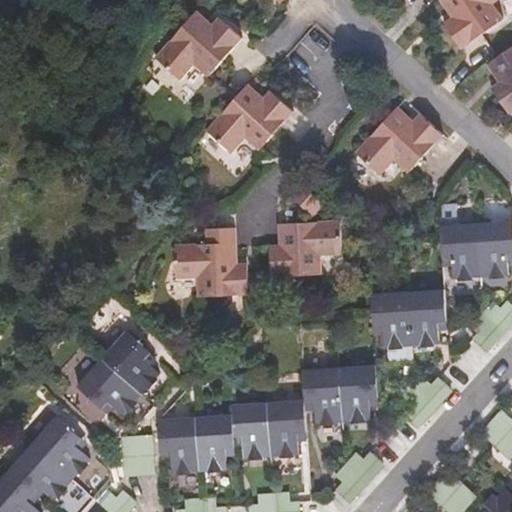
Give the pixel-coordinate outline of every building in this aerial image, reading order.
[(442,0),(453,15),(446,19),(464,44),(505,13),(495,0),(442,0)] [(208,75),(241,38),(218,18),(212,23),(197,11),(155,56),(178,78),(194,64),(208,75)] [(511,43),(490,60),(499,71),(504,78),(497,85),(511,104),(511,43)] [(248,83),(207,129),(233,151),(247,135),(261,146),(294,109),(271,89),(264,97),(248,83)] [(446,133),(423,112),(415,118),(399,105),(358,150),(383,173),(396,157),(412,170),(446,133)] [(327,199),(305,179),(293,192),(316,211),(327,199)] [(283,243),(270,245),(273,275),(323,272),(323,252),(347,250),(344,217),(282,222),(283,243)] [(511,259),(511,218),(480,220),(483,275),(511,274),(511,259)] [(458,276),(483,275),(480,220),(443,222),(444,238),(446,261),(457,261),(458,276)] [(202,297),(253,294),(250,263),(239,263),(238,247),(236,226),(208,228),(208,244),(177,247),(180,279),(200,278),(202,297)] [(440,328),(450,327),(448,288),(409,290),(413,344),(440,342),(440,328)] [(373,292),(374,310),(375,332),(386,333),(387,346),(413,344),(409,290),(373,292)] [(511,329),(511,302),(504,310),(496,302),(486,313),(509,333),(511,329)] [(491,352),(509,333),(486,313),(476,323),(484,330),(477,340),(491,352)] [(123,331),(97,358),(139,395),(157,373),(138,356),(144,349),(123,331)] [(139,395),(97,358),(71,387),(94,405),(100,399),(121,415),(139,395)] [(340,368),(344,423),(371,422),(370,405),(380,405),(378,366),(340,368)] [(304,371),(306,403),(307,411),(316,410),(317,425),(344,423),(340,368),(304,371)] [(455,389),(442,378),(435,386),(427,379),(417,391),(438,409),(455,389)] [(438,409),(417,391),(407,402),(414,409),(407,417),(421,428),(438,409)] [(157,403),(153,408),(159,413),(163,408),(157,403)] [(270,406),(273,460),(298,459),(297,444),(309,443),(307,411),(306,403),(270,406)] [(232,408),(233,417),(235,449),(243,449),(244,462),(273,460),(270,406),(232,408)] [(392,410),(381,411),(382,424),(393,425),(392,410)] [(489,424),(511,445),(511,423),(500,412),(489,424)] [(233,417),(196,420),(199,474),(224,473),(224,457),(235,456),(235,449),(233,417)] [(55,418),(30,445),(71,482),(91,460),(77,448),(83,442),(55,418)] [(196,420),(158,423),(161,463),(167,463),(168,476),(199,474),(196,420)] [(509,460),(511,457),(511,445),(489,424),(480,434),(509,460)] [(136,439),(139,477),(151,476),(150,438),(136,439)] [(123,440),(124,477),(139,477),(136,439),(123,440)] [(71,482),(30,445),(5,473),(34,498),(40,492),(53,502),(71,482)] [(357,460),(347,471),(367,489),(384,471),(370,459),(363,466),(357,460)] [(344,487),(337,493),(352,506),(367,489),(347,471),(338,481),(344,487)] [(5,473),(0,478),(0,511),(35,511),(28,505),(34,498),(5,473)] [(436,484),(463,509),(473,499),(445,473),(436,484)] [(443,511),(460,511),(463,509),(436,484),(425,495),(443,511)] [(130,511),(137,505),(120,492),(113,501),(105,495),(97,505),(104,511),(130,511)] [(511,511),(511,499),(504,492),(494,502),(487,510),(485,511),(511,511)] [(289,496),(276,497),(277,511),(301,511),(301,506),(290,506),(289,496)] [(261,508),(250,509),(250,511),(277,511),(276,497),(260,498),(261,508)] [(487,510),(494,502),(488,498),(481,506),(487,510)] [(213,501),(201,502),(201,511),(229,511),(229,510),(215,511),(213,501)] [(186,511),(201,511),(201,502),(185,503),(186,511)] [(86,511),(104,511),(97,505),(95,503),(86,511)]
